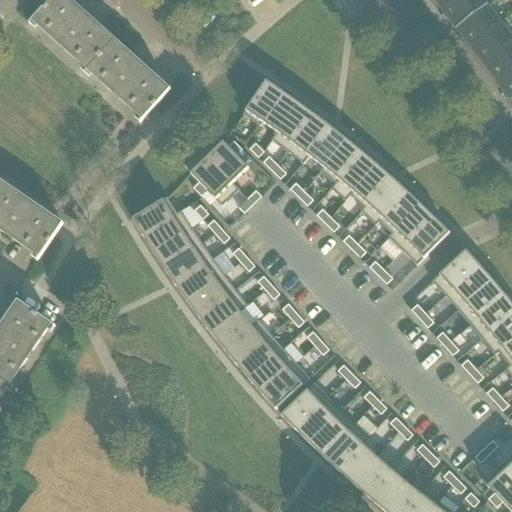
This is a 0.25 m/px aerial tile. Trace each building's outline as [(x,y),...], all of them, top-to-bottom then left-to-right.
[(84,74),(85,74),(115,41),(87,17),(68,0),(52,0),(30,25),(31,26),(35,21),(89,69),(84,74)] [(255,0),(258,4),(256,5),(253,8),(253,9),(264,0),(255,0)] [(432,0),(443,13),(459,0),(432,0)] [(482,0),(459,0),(443,13),(456,30),(457,29),(486,7),(488,6),(482,0)] [(486,7),(457,29),(470,47),(499,25),(486,7)] [(511,41),(499,25),(470,47),(484,64),(511,42),(511,41)] [(115,41),(85,74),(85,75),(90,70),(143,118),(139,123),(140,124),(170,91),(115,41)] [(511,42),(484,64),(497,82),(511,70),(511,42)] [(511,70),(497,82),(510,99),(511,97),(511,70)] [(367,71),(352,83),(365,99),(380,87),(367,71)] [(266,82),(242,116),(260,128),(263,124),(262,124),(282,94),(266,82)] [(282,94),(262,124),(263,124),(270,129),(277,134),(278,135),(299,106),(282,94)] [(277,134),(271,142),(287,154),(315,117),(299,106),(278,135),(277,134)] [(315,117),(287,154),(303,166),(309,159),(308,158),(330,129),(331,129),(315,117)] [(330,129),(308,158),(309,159),(316,164),(323,169),(323,170),(346,141),(330,129)] [(323,169),(320,173),(335,185),(336,186),(339,183),(338,182),(361,154),(361,153),(348,143),(346,141),(323,170),(323,169)] [(234,143),(228,149),(236,158),(242,152),(234,143)] [(223,144),(206,160),(232,186),(233,185),(248,170),(236,158),(228,149),(223,144)] [(255,145),(250,151),(258,160),(264,154),(255,145)] [(335,185),(330,191),(345,203),(350,198),(349,197),(352,194),(353,194),(377,167),(362,154),(338,182),(339,183),(336,186),(335,185)] [(269,159),(263,165),(272,173),(277,167),(269,159)] [(206,160),(190,175),(199,184),(207,193),(222,208),(239,192),(233,185),(232,186),(206,160)] [(277,167),(272,173),(280,182),(286,176),(277,167)] [(352,194),(349,197),(350,198),(363,210),(364,211),(392,180),(377,167),(353,194),(352,194)] [(363,210),(360,213),(376,228),(379,224),(378,223),(406,193),(392,180),(364,211),(363,210)] [(199,184),(193,190),(202,199),(207,193),(199,184)] [(296,185),(290,191),(298,200),(304,194),(296,185)] [(0,186),(0,228),(40,256),(36,262),(37,262),(62,226),(61,225),(59,228),(0,186)] [(256,193),(247,201),(253,207),(261,199),(256,193)] [(406,193),(378,223),(379,224),(391,236),(392,236),(421,207),(406,193)] [(304,194),(298,200),(307,208),(313,202),(304,194)] [(167,199),(132,221),(142,238),(177,216),(167,199)] [(247,201),(238,210),(244,216),(253,207),(247,201)] [(200,207),(194,213),(202,222),(208,217),(200,207)] [(391,236),(388,239),(403,253),(435,221),(421,207),(392,236),(391,236)] [(322,211),(316,217),(325,226),(331,220),(322,211)] [(177,216),(142,238),(153,255),(192,230),(186,221),(181,213),(177,216)] [(331,220),(325,226),(334,235),(339,229),(331,220)] [(435,221),(403,253),(417,267),(450,235),(435,220),(435,221)] [(213,222),(207,228),(215,237),(222,231),(213,222)] [(192,230),(153,255),(164,272),(202,246),(197,238),(192,230)] [(222,231),(215,237),(224,246),(230,240),(222,231)] [(349,237),(343,243),(351,252),(357,246),(349,237)] [(164,272),(175,288),(175,287),(213,261),(208,253),(202,246),(164,272)] [(357,246),(351,252),(360,261),(366,255),(357,246)] [(238,250),(232,256),(240,265),(247,259),(238,250)] [(466,252),(432,283),(445,298),(479,267),(466,252)] [(213,261),(175,287),(187,303),(224,277),(234,270),(222,254),(213,261)] [(247,259),(240,265),(249,274),(255,269),(247,259)] [(375,264),(369,269),(378,278),(384,272),(375,264)] [(479,267),(445,298),(458,312),(492,282),(479,267)] [(384,272),(378,278),(387,287),(392,281),(384,272)] [(224,277),(187,303),(199,319),(235,292),(232,288),(224,277)] [(263,278),(257,284),(265,293),(271,287),(263,278)] [(492,282),(458,312),(465,321),(470,327),(506,298),(492,282)] [(271,287),(265,293),(273,302),(280,297),(271,287)] [(235,292),(199,319),(211,335),(239,313),(240,314),(248,308),(235,292)] [(470,327),(460,336),(471,350),(482,341),(482,342),(511,317),(511,304),(506,297),(506,298),(470,327)] [(0,380),(12,389),(13,388),(9,386),(50,327),(53,329),(54,328),(17,303),(0,327),(0,380)] [(239,313),(211,335),(223,351),(251,328),(258,321),(263,317),(253,304),(248,308),(240,314),(239,313)] [(288,306),(282,311),(290,321),(296,315),(288,306)] [(417,307),(411,312),(419,321),(425,316),(417,307)] [(296,315),(290,321),(298,330),(304,324),(296,315)] [(425,316),(419,321),(427,330),(434,325),(425,316)] [(511,317),(482,342),(495,357),(499,354),(498,353),(511,342),(511,317)] [(251,328),(223,351),(235,366),(271,336),(264,329),(258,321),(251,328)] [(313,334),(307,339),(315,348),(321,343),(313,334)] [(442,334),(436,340),(444,349),(451,343),(442,334)] [(271,336),(235,366),(249,381),(283,351),(271,336)] [(511,342),(498,353),(499,354),(509,368),(510,369),(511,366),(511,342)] [(321,343),(315,348),(323,358),(329,352),(321,343)] [(451,343),(444,349),(452,358),(459,352),(451,343)] [(283,351),(249,381),(262,396),(296,366),(290,358),(283,351)] [(467,362),(461,367),(469,376),(475,371),(467,362)] [(262,396),(275,411),(309,380),(296,366),(262,396)] [(343,367),(337,373),(346,382),(352,376),(343,367)] [(475,371),(469,376),(477,385),(483,380),(475,371)] [(352,376),(346,382),(355,390),(360,384),(352,376)] [(0,399),(8,387),(12,389),(0,380),(0,399)] [(314,385),(281,417),(295,432),(295,431),(328,400),(314,385)] [(492,390),(486,395),(494,404),(501,399),(492,390)] [(369,394),(363,399),(372,408),(378,402),(369,394)] [(501,399),(494,404),(502,413),(509,408),(501,399)] [(328,400),(295,431),(309,445),(341,413),(328,400)] [(378,402),(372,408),(381,417),(387,411),(378,402)] [(341,413),(309,445),(324,460),(355,426),(341,413)] [(396,420),(390,426),(398,434),(404,428),(396,420)] [(324,460),(338,473),(362,446),(363,447),(370,440),(355,426),(324,460)] [(404,428),(398,434),(407,443),(413,437),(404,428)] [(492,443),(483,451),(489,457),(498,449),(492,443)] [(362,446),(338,473),(353,486),(377,459),(363,447),(362,446)] [(422,446),(416,452),(425,461),(431,455),(422,446)] [(483,451),(475,459),(480,465),(489,457),(483,451)] [(431,455),(425,461),(433,469),(439,464),(431,455)] [(511,458),(500,469),(511,481),(511,458)] [(377,459),(353,486),(368,499),(391,472),(377,459)] [(511,511),(511,481),(500,469),(484,485),(494,496),(502,504),(509,511),(511,511)] [(391,472),(368,499),(383,511),(406,484),(391,472)] [(449,473),(443,479),(452,488),(457,482),(449,473)] [(457,482),(452,488),(460,496),(466,490),(457,482)] [(406,484),(383,511),(408,511),(421,496),(406,484)] [(471,495),(465,501),(473,509),(479,504),(471,495)] [(408,511),(432,511),(436,508),(435,507),(421,496),(408,511)] [(494,496),(488,501),(496,510),(502,504),(494,496)] [(436,508),(432,511),(449,511),(438,503),(435,507),(436,508)]
